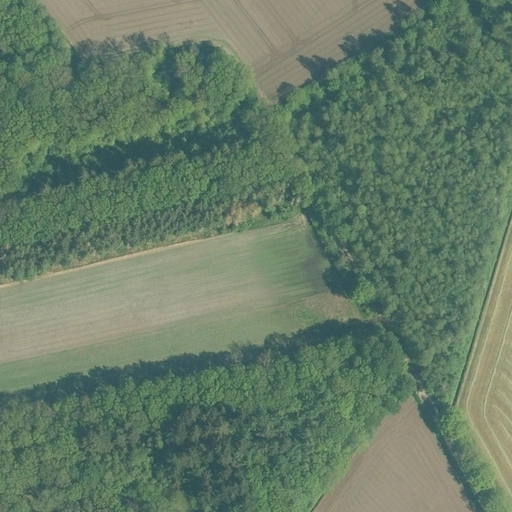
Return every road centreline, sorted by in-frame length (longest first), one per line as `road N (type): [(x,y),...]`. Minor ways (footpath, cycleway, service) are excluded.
road 1 (track): [(412,375),(235,59),(219,46),(203,41),(0,81)]
road 2 (track): [(488,511),(412,375)]
